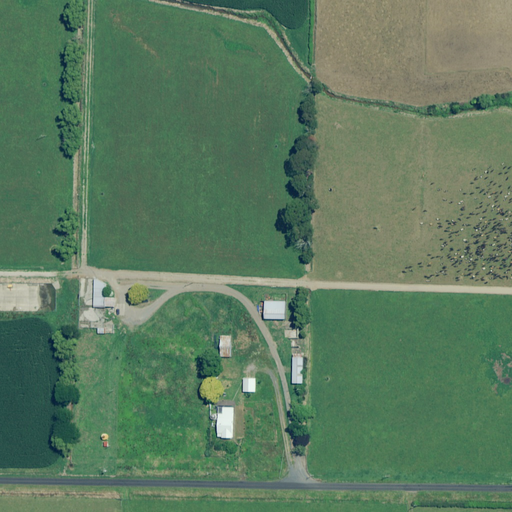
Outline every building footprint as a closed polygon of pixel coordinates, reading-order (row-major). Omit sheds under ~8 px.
[(107,284),(95,280),(94,308),(105,308),(105,307),(116,307),(116,299),(106,298),(107,284)] [(286,320),(286,302),(266,302),(266,319),(286,320)] [(231,336),(221,336),(221,357),(231,357),(231,336)] [(304,358),(294,358),(293,384),(303,384),(304,358)] [(256,379),(244,379),(244,392),(256,392),(256,379)] [(233,438),(234,408),(219,407),(218,438),(233,438)]
